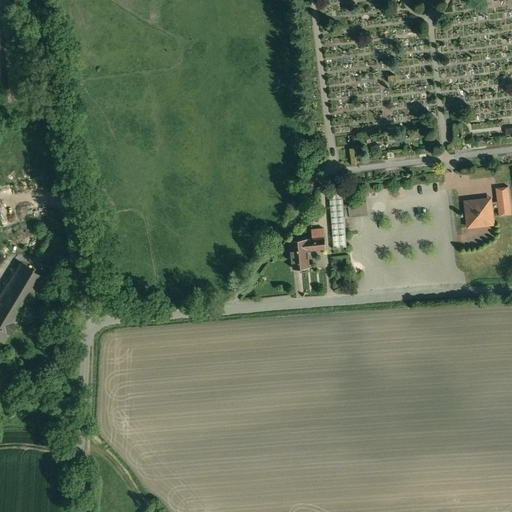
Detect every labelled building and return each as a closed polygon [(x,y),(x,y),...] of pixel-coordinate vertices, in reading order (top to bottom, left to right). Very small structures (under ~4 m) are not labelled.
[(509,186),(496,187),(497,201),(490,202),(490,208),(493,208),(498,207),(499,215),(511,214),(509,186)] [(333,199),(335,247),(348,246),(345,199),(333,199)] [(489,200),(467,202),(470,224),(492,222),(490,208),(490,202),(489,200)] [(368,201),(350,203),(351,217),(370,215),(368,201)] [(49,233),(6,207),(0,216),(0,231),(37,253),(46,240),(49,233)] [(325,237),(307,239),(308,250),(326,248),(325,237)] [(307,239),(291,241),(294,268),(310,266),(308,250),(307,239)] [(43,277),(20,263),(0,295),(0,300),(21,313),(43,277)] [(21,313),(0,300),(0,338),(4,341),(9,333),(10,333),(15,324),(14,324),(21,313)]
